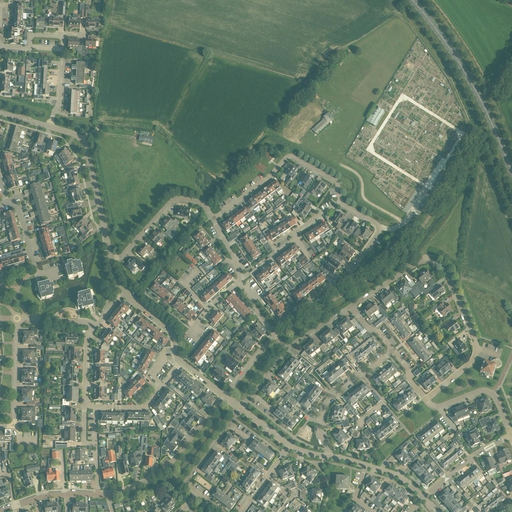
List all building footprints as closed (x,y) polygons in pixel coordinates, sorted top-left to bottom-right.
[(33,15),(33,11),(26,11),(23,12),(23,9),(23,5),(17,5),(17,8),(15,8),(14,14),(23,14),(31,14),(31,15),(33,15)] [(40,18),(40,20),(36,20),(35,28),(43,29),(44,21),(47,21),(47,19),(48,16),(44,16),(44,18),(40,18)] [(69,18),(68,26),(75,26),(75,28),(79,28),(79,19),(80,16),(73,16),(73,19),(69,18)] [(62,27),(62,19),(49,19),(49,27),(62,27)] [(98,29),(98,20),(86,20),(85,28),(98,29)] [(17,35),(8,35),(8,40),(10,40),(10,44),(16,44),(17,35)] [(98,42),(98,37),(94,37),(94,40),(85,40),(85,47),(86,47),(95,47),(95,42),(98,42)] [(82,52),(82,46),(78,46),(79,41),(73,41),(73,40),(68,40),(68,48),(77,48),(77,56),(82,56),(82,52)] [(45,60),(36,60),(36,61),(33,61),(33,64),(36,64),(36,69),(38,69),(47,69),(47,64),(45,63),(45,60)] [(87,61),(85,61),(79,61),(79,63),(76,63),(76,69),(84,69),(85,64),(87,64),(87,61)] [(85,85),(83,85),(84,80),(75,79),(75,85),(79,85),(79,88),(85,88),(85,85)] [(9,88),(1,87),(1,93),(4,93),(4,96),(10,97),(12,97),(12,88),(9,88)] [(370,114),(366,121),(368,122),(369,123),(375,127),(384,111),(382,110),(378,108),(378,109),(373,116),(372,115),(370,114)] [(331,122),(334,119),(328,113),(324,117),(324,118),(312,130),(316,134),(331,122)] [(13,126),(11,132),(21,135),(22,131),(23,131),(23,132),(26,133),(26,130),(13,126)] [(11,132),(9,138),(23,142),(24,140),(21,139),(20,139),(21,135),(11,132)] [(34,145),(33,148),(38,149),(43,151),(45,146),(45,144),(42,143),(44,137),(42,136),(37,135),(37,136),(34,145)] [(144,137),(143,137),(139,136),(139,137),(139,139),(138,141),(142,141),(143,142),(152,144),(153,138),(144,136),(144,137)] [(9,138),(8,144),(17,146),(18,143),(20,143),(23,144),(23,142),(9,138)] [(54,153),(57,144),(49,142),(48,147),(45,146),(43,151),(42,154),(47,155),(48,152),(54,153)] [(16,151),(17,146),(8,144),(6,150),(20,154),(21,151),(18,150),(18,151),(16,151)] [(59,163),(69,156),(66,151),(63,152),(60,148),(57,149),(56,155),(54,157),(59,163)] [(2,162),(12,160),(10,154),(1,157),(2,162)] [(73,161),(69,156),(59,163),(64,170),(67,169),(71,167),(68,164),(73,161)] [(2,162),(4,168),(13,165),(16,164),(15,161),(12,162),(12,160),(2,162)] [(4,168),(5,173),(17,170),(15,170),(13,165),(4,168)] [(294,174),(296,170),(289,165),(287,169),(288,170),(286,174),(289,176),(287,179),(292,182),(296,175),(294,174)] [(65,181),(77,178),(76,172),(74,172),(73,167),(71,167),(67,169),(67,170),(63,172),(64,176),(65,179),(65,181)] [(5,173),(7,179),(20,175),(18,173),(17,170),(5,173)] [(306,182),(310,177),(303,173),(300,177),(302,178),(300,181),(303,183),(301,186),(306,189),(309,184),(306,182)] [(7,179),(9,184),(18,182),(17,179),(21,178),(20,175),(7,179)] [(79,184),(77,178),(65,181),(66,183),(66,184),(68,183),(68,186),(67,186),(67,190),(74,188),(73,185),(79,184)] [(271,184),(275,191),(278,194),(283,191),(280,187),(278,184),(279,184),(276,180),(271,184)] [(8,186),(9,190),(19,187),(18,182),(9,184),(9,186),(8,186)] [(319,194),(325,186),(320,182),(316,187),(314,185),(309,192),(314,195),(316,192),(319,194)] [(31,192),(41,189),(40,183),(30,186),(31,192)] [(271,184),(266,188),(271,194),(275,191),(271,184)] [(266,188),(261,191),(268,200),(273,197),(271,194),(266,188)] [(41,189),(31,192),(33,197),(43,194),(41,189)] [(70,195),(71,199),(82,196),(80,190),(74,191),(73,189),(66,190),(67,195),(70,195)] [(261,191),(257,195),(262,201),(264,199),(267,203),(269,201),(268,200),(261,191)] [(43,194),(33,197),(34,202),(44,200),(43,194)] [(262,201),(257,195),(252,198),(260,208),(262,206),(259,203),(262,201)] [(76,204),(83,202),(82,196),(71,199),(72,204),(67,205),(68,209),(76,207),(76,204)] [(260,208),(252,198),(248,202),(250,205),(248,207),(254,216),(255,216),(254,214),(256,212),(255,211),(260,208)] [(44,200),(34,202),(36,208),(46,205),(44,200)] [(308,213),(311,208),(302,202),(298,207),(308,213)] [(46,205),(36,208),(37,213),(47,211),(46,205)] [(304,218),(308,213),(298,207),(297,206),(294,209),(291,213),(293,216),(294,216),(294,217),(299,214),(304,218)] [(189,217),(190,209),(179,207),(178,211),(176,211),(175,216),(184,217),(185,216),(189,217)] [(245,208),(240,211),(245,218),(247,221),(254,216),(248,207),(246,209),(245,208)] [(72,218),(82,216),(80,209),(74,210),(73,208),(66,209),(67,214),(71,214),(72,218)] [(47,211),(37,213),(39,219),(49,216),(47,211)] [(240,211),(235,215),(240,221),(245,218),(240,211)] [(12,212),(3,215),(5,220),(14,218),(13,216),(14,216),(13,212),(12,213),(12,212)] [(333,226),(337,229),(334,234),(335,235),(339,230),(338,230),(342,224),(340,222),(344,217),(338,213),(336,216),(336,215),(331,221),(336,224),(333,226)] [(235,215),(231,218),(236,224),(240,221),(235,215)] [(46,223),(50,222),(49,216),(39,219),(41,226),(47,225),(46,223)] [(297,221),(294,217),(294,216),(291,218),(286,221),(291,228),(296,225),(295,223),(297,221)] [(15,219),(14,220),(14,218),(5,220),(3,221),(2,221),(3,226),(6,226),(15,223),(16,223),(15,219)] [(161,225),(168,231),(165,233),(171,239),(177,233),(171,227),(173,225),(175,226),(179,223),(173,218),(171,221),(168,218),(161,225)] [(231,218),(226,221),(233,230),(235,229),(233,227),(236,224),(231,218)] [(76,227),(80,232),(89,224),(85,219),(80,223),(79,221),(72,226),(74,229),(76,227)] [(286,231),(291,228),(286,221),(285,219),(280,222),(286,231)] [(346,230),(347,230),(346,232),(351,236),(352,234),(353,234),(355,231),(354,230),(357,225),(351,220),(348,224),(346,222),(341,229),(345,232),(346,230)] [(233,230),(226,221),(222,225),(226,231),(229,229),(231,233),(233,231),(233,230)] [(280,222),(275,225),(276,226),(281,234),(286,231),(280,222)] [(6,226),(8,231),(17,229),(15,223),(6,226)] [(330,231),(332,230),(327,223),(325,224),(324,223),(320,226),(324,232),(325,234),(330,231)] [(88,233),(93,229),(89,224),(80,232),(83,235),(79,238),(82,242),(90,235),(88,233)] [(40,237),(52,234),(51,233),(49,234),(48,231),(52,230),(50,225),(46,226),(47,229),(38,231),(40,237)] [(276,226),(271,229),(272,230),(276,237),(281,234),(276,226)] [(320,226),(315,229),(319,236),(324,232),(320,226)] [(365,241),(371,233),(364,228),(361,232),(358,229),(354,235),(357,238),(358,236),(365,241)] [(8,231),(9,237),(18,234),(17,229),(8,231)] [(276,237),(272,230),(270,232),(268,229),(263,232),(268,241),(270,239),(271,240),(276,237)] [(315,229),(310,232),(314,239),(319,236),(315,229)] [(159,242),(165,235),(160,230),(157,233),(156,231),(149,238),(156,244),(158,242),(159,242)] [(309,242),(314,239),(310,232),(305,235),(309,242)] [(202,233),(201,234),(200,233),(198,234),(197,233),(194,235),(195,237),(194,238),(198,242),(203,237),(204,236),(202,233)] [(20,240),(19,238),(21,238),(20,234),(18,234),(9,237),(11,242),(20,240)] [(40,237),(41,242),(53,239),(52,234),(40,237)] [(243,245),(254,238),(252,236),(248,238),(247,235),(240,240),(243,245)] [(207,241),(203,237),(198,242),(196,244),(201,250),(207,244),(206,243),(207,241)] [(243,245),(246,249),(253,245),(250,241),(254,238),(243,245)] [(41,246),(42,246),(43,248),(52,245),(51,242),(52,242),(53,240),(53,239),(41,242),(42,243),(41,243),(41,246)] [(341,245),(344,248),(342,251),(343,251),(352,258),(355,253),(348,248),(349,245),(344,241),(341,245)] [(269,246),(267,242),(263,245),(263,246),(266,244),(268,247),(265,248),(268,252),(272,249),(269,246)] [(150,253),(154,249),(149,245),(147,247),(144,244),(137,252),(143,257),(147,252),(148,251),(150,253)] [(43,248),(44,253),(56,250),(53,250),(52,245),(43,248)] [(246,249),(249,254),(256,250),(258,249),(259,248),(258,246),(255,248),(253,245),(246,249)] [(294,245),(290,249),(297,258),(299,256),(297,254),(300,252),(294,245)] [(200,253),(206,259),(214,252),(210,247),(207,249),(205,247),(203,249),(200,253)] [(256,250),(249,254),(253,260),(257,258),(256,257),(259,255),(261,254),(258,249),(256,250)] [(290,249),(285,253),(290,259),(293,257),(295,259),(297,258),(290,249)] [(46,259),(55,256),(54,253),(57,253),(56,250),(44,253),(46,259)] [(336,253),(334,255),(337,258),(340,260),(342,258),(348,262),(352,258),(343,251),(341,254),(339,253),(338,254),(336,253)] [(19,263),(16,254),(14,255),(13,252),(10,253),(11,256),(14,266),(17,265),(17,264),(19,263)] [(207,263),(208,264),(217,256),(214,252),(206,259),(208,261),(207,263)] [(10,253),(5,255),(5,257),(8,266),(10,266),(10,267),(14,266),(11,256),(10,253)] [(25,263),(24,262),(22,253),(16,254),(19,263),(21,263),(21,264),(25,263)] [(285,253),(281,256),(288,265),(290,264),(288,261),(290,259),(285,253)] [(332,258),(329,264),(336,269),(337,269),(339,267),(341,265),(340,265),(341,264),(335,261),(337,258),(334,255),(333,255),(332,258)] [(221,260),(217,256),(208,264),(210,266),(213,264),(215,266),(221,260)] [(281,256),(277,259),(282,266),(284,264),(286,267),(288,265),(281,256)] [(178,257),(174,261),(180,267),(183,263),(178,257)] [(132,258),(125,265),(130,270),(129,270),(132,272),(137,266),(142,270),(146,266),(137,258),(134,261),(132,258)] [(66,273),(68,278),(73,276),(73,277),(78,276),(78,275),(83,274),(81,269),(82,269),(81,265),(80,265),(79,262),(76,263),(76,261),(72,263),(71,261),(68,262),(69,265),(64,266),(65,269),(64,269),(66,274),(66,273)] [(275,262),(270,266),(276,274),(278,273),(277,271),(280,269),(275,262)] [(336,269),(329,264),(326,267),(324,265),(321,266),(320,269),(323,271),(325,269),(333,274),(333,273),(334,274),(335,272),(335,271),(336,269)] [(270,266),(266,269),(271,276),(273,274),(275,276),(276,274),(270,266)] [(266,269),(261,273),(267,281),(268,283),(270,281),(268,278),(271,276),(266,269)] [(422,293),(423,292),(425,291),(421,286),(425,283),(424,281),(430,277),(428,273),(429,273),(426,269),(416,277),(420,281),(415,285),(417,286),(416,287),(422,293)] [(267,281),(261,273),(256,276),(261,283),(264,281),(265,283),(267,281)] [(226,274),(222,278),(227,284),(232,280),(230,278),(231,277),(229,274),(228,275),(226,274)] [(320,283),(326,279),(323,276),(322,276),(320,274),(318,276),(316,274),(314,275),(320,283)] [(316,287),(320,283),(314,275),(309,279),(311,281),(316,287)] [(227,284),(222,278),(220,276),(216,279),(223,287),(227,284)] [(219,291),(223,287),(216,279),(212,283),(219,291)] [(311,290),(316,287),(311,281),(308,283),(306,279),(304,281),(306,284),(311,290)] [(288,280),(286,282),(287,284),(292,290),(295,288),(289,282),(290,281),(288,280)] [(45,281),(41,283),(41,284),(37,285),(38,290),(39,295),(40,295),(41,300),(44,299),(46,299),(50,299),(50,297),(53,297),(52,292),(53,291),(52,289),(54,289),(53,285),(50,286),(49,282),(46,282),(45,281)] [(410,290),(416,298),(422,293),(416,287),(417,286),(415,285),(411,289),(407,284),(407,283),(405,281),(404,281),(403,282),(403,283),(397,287),(403,295),(410,290)] [(151,289),(155,293),(160,287),(156,283),(155,284),(153,283),(151,286),(152,288),(151,289)] [(212,283),(207,287),(209,289),(215,295),(219,291),(212,283)] [(160,297),(167,288),(168,286),(167,285),(165,286),(162,284),(160,287),(155,293),(160,297)] [(306,284),(302,288),(307,294),(311,290),(306,284)] [(425,291),(423,292),(426,296),(430,293),(432,296),(433,296),(435,299),(445,292),(439,285),(434,289),(432,286),(425,291)] [(167,288),(160,297),(164,300),(172,291),(167,288)] [(297,291),(295,288),(293,290),(295,293),(293,295),(295,298),(294,298),(297,302),(302,298),(297,291)] [(302,298),(307,294),(302,288),(297,291),(302,298)] [(209,289),(205,293),(210,299),(215,295),(209,289)] [(78,302),(76,303),(77,306),(80,305),(82,309),(85,309),(85,310),(89,308),(89,307),(93,306),(92,301),(93,301),(91,296),(89,291),(85,292),(80,292),(80,294),(77,294),(78,297),(77,298),(78,302)] [(268,304),(274,298),(277,296),(276,294),(272,296),(270,294),(271,293),(271,292),(271,291),(267,294),(269,295),(264,299),(268,304)] [(388,291),(386,292),(386,291),(383,294),(390,303),(395,299),(396,300),(398,298),(395,294),(392,296),(388,291)] [(171,292),(164,300),(169,304),(170,302),(172,303),(174,300),(173,299),(175,296),(171,292)] [(210,299),(205,293),(201,297),(202,299),(201,300),(203,302),(204,301),(206,303),(210,299)] [(230,303),(236,298),(232,294),(226,299),(230,303)] [(381,297),(379,298),(383,303),(380,306),(389,317),(385,312),(388,309),(385,306),(390,303),(383,294),(380,296),(381,297)] [(240,302),(236,298),(230,303),(234,308),(240,302)] [(268,304),(271,308),(277,303),(274,298),(268,304)] [(174,305),(173,307),(178,311),(183,305),(184,302),(179,299),(178,301),(177,302),(175,301),(173,304),(174,305)] [(122,304),(118,308),(124,313),(126,314),(129,310),(128,309),(131,305),(126,302),(123,305),(122,304)] [(244,306),(240,302),(234,308),(238,312),(244,306)] [(271,308),(275,313),(284,305),(282,303),(279,305),(277,303),(271,308)] [(373,303),(371,305),(370,304),(367,306),(374,314),(379,310),(386,319),(389,317),(380,306),(377,308),(373,303)] [(183,305),(178,311),(182,314),(187,308),(189,306),(187,304),(185,306),(183,305)] [(452,310),(451,309),(451,308),(449,305),(447,305),(447,304),(445,306),(443,304),(440,306),(438,304),(433,308),(435,311),(438,308),(440,310),(439,311),(444,317),(447,315),(447,314),(452,310)] [(187,308),(182,314),(186,318),(191,312),(194,308),(189,305),(189,306),(187,308)] [(281,314),(284,312),(283,310),(286,307),(284,305),(275,313),(279,318),(282,315),(281,314)] [(191,312),(186,318),(191,321),(193,320),(194,321),(196,318),(195,317),(196,315),(194,314),(199,309),(196,306),(194,309),(194,308),(191,312)] [(248,311),(244,306),(238,312),(242,316),(248,311)] [(364,308),(365,309),(363,311),(368,318),(369,318),(370,320),(372,318),(371,316),(374,314),(367,306),(364,308)] [(121,318),(124,313),(118,308),(114,313),(121,318)] [(213,327),(224,314),(221,312),(219,314),(216,311),(209,320),(212,323),(210,325),(213,327)] [(252,315),(248,311),(242,316),(246,321),(252,315)] [(393,324),(401,318),(403,316),(399,311),(394,315),(389,319),(393,324)] [(114,313),(111,317),(119,324),(121,322),(119,320),(121,318),(114,313)] [(119,324),(111,317),(107,322),(113,327),(114,326),(116,328),(119,324)] [(139,328),(144,322),(140,318),(138,320),(137,319),(135,322),(136,323),(135,324),(139,328)] [(344,321),(342,323),(348,331),(353,327),(354,328),(355,327),(357,329),(358,329),(361,333),(365,330),(360,324),(359,325),(354,319),(350,322),(347,319),(346,318),(343,320),(344,321)] [(405,322),(401,318),(393,324),(397,329),(405,322)] [(457,324),(454,321),(450,323),(447,319),(441,325),(444,329),(445,328),(448,332),(450,330),(452,333),(460,327),(457,324)] [(149,325),(144,322),(139,328),(142,330),(140,332),(142,334),(149,325)] [(258,340),(264,334),(260,329),(262,327),(258,322),(255,325),(258,327),(252,332),(258,340)] [(409,327),(405,322),(397,329),(400,334),(409,327)] [(336,326),(336,327),(341,333),(338,335),(343,341),(344,340),(346,338),(343,334),(348,331),(342,323),(339,325),(339,324),(336,326)] [(153,329),(149,325),(142,334),(144,332),(148,335),(153,329)] [(413,332),(409,327),(400,334),(405,339),(410,335),(410,334),(413,332)] [(115,328),(113,331),(121,337),(123,334),(121,333),(115,328)] [(24,337),(23,337),(23,339),(33,339),(33,336),(37,336),(37,329),(31,329),(31,333),(24,333),(24,337)] [(107,329),(103,334),(111,340),(115,335),(120,339),(121,337),(113,331),(112,333),(107,329)] [(148,335),(153,339),(158,332),(153,329),(148,335)] [(327,331),(327,332),(325,334),(331,342),(334,339),(336,341),(338,339),(341,343),(341,342),(343,341),(338,335),(336,337),(330,330),(329,329),(327,331)] [(153,339),(157,342),(162,336),(158,332),(153,339)] [(213,332),(209,336),(215,341),(219,337),(218,336),(219,334),(216,332),(215,333),(213,332)] [(250,351),(255,344),(249,340),(251,337),(246,333),(242,337),(245,340),(241,344),(250,351)] [(103,334),(99,339),(104,342),(101,346),(109,350),(110,347),(109,346),(110,345),(110,344),(109,342),(111,340),(103,334)] [(319,337),(320,338),(324,343),(322,346),(326,351),(330,349),(328,347),(333,344),(331,342),(325,334),(322,335),(319,337)] [(167,340),(162,336),(157,342),(156,344),(163,348),(165,346),(164,345),(167,343),(165,342),(167,340)] [(209,336),(206,341),(212,346),(215,341),(209,336)] [(408,343),(412,348),(420,341),(417,337),(414,339),(413,338),(408,343)] [(370,338),(366,342),(372,351),(378,346),(373,341),(370,338)] [(23,341),(24,341),(23,345),(30,345),(30,348),(36,348),(37,345),(34,345),(34,343),(33,342),(33,339),(23,339),(23,341)] [(448,344),(450,347),(452,349),(454,347),(460,354),(466,349),(459,339),(456,341),(454,339),(448,344)] [(310,342),(311,342),(308,344),(315,352),(320,348),(324,353),(326,351),(322,346),(319,348),(313,340),(310,342)] [(206,341),(202,345),(208,350),(212,346),(206,341)] [(412,348),(416,353),(424,346),(420,341),(412,348)] [(366,342),(361,346),(368,354),(372,351),(366,342)] [(241,361),(243,360),(246,356),(241,351),(243,349),(236,343),(232,347),(236,351),(233,355),(241,361)] [(316,363),(310,356),(315,352),(308,344),(306,346),(305,346),(303,348),(305,350),(301,356),(300,356),(313,366),(313,365),(316,363)] [(202,345),(198,350),(205,355),(208,350),(202,345)] [(109,350),(101,346),(100,352),(95,352),(94,358),(104,358),(104,355),(108,355),(108,352),(109,350)] [(361,346),(356,350),(363,358),(368,354),(361,346)] [(416,353),(420,358),(428,351),(424,346),(416,353)] [(68,353),(68,356),(79,356),(79,350),(73,350),(73,347),(65,347),(65,352),(68,353)] [(23,352),(23,356),(23,358),(32,358),(33,352),(36,353),(36,349),(30,349),(30,352),(23,352)] [(148,350),(145,355),(152,359),(155,354),(148,350)] [(198,350),(195,354),(201,359),(205,355),(198,350)] [(362,361),(361,360),(363,358),(356,350),(350,355),(349,354),(346,357),(352,364),(355,362),(356,361),(358,362),(359,362),(360,362),(362,361)] [(432,355),(428,351),(420,358),(424,363),(429,358),(432,355)] [(141,356),(140,359),(141,359),(142,360),(149,364),(152,359),(145,355),(141,353),(140,355),(141,356)] [(197,364),(201,359),(195,354),(191,359),(193,360),(192,362),(195,364),(196,362),(197,364)] [(236,367),(237,367),(232,362),(234,360),(227,355),(224,359),(226,361),(223,365),(232,372),(234,370),(235,371),(237,368),(236,367)] [(63,362),(63,365),(72,366),(73,362),(78,363),(79,356),(68,356),(65,356),(65,362),(63,362)] [(447,364),(450,362),(446,357),(442,361),(443,362),(440,365),(447,373),(452,369),(447,364)] [(23,358),(22,360),(23,360),(23,364),(30,364),(30,367),(36,367),(36,364),(36,362),(35,362),(35,358),(32,358),(23,358)] [(94,358),(94,364),(100,364),(100,367),(107,367),(110,367),(110,364),(108,364),(104,364),(104,358),(94,358)] [(293,358),(289,362),(297,368),(301,363),(303,364),(307,367),(305,369),(304,368),(301,372),(304,374),(311,366),(301,358),(299,362),(298,361),(298,360),(296,358),(295,359),(293,358)] [(342,361),(337,365),(339,367),(344,373),(349,369),(347,367),(347,366),(346,365),(345,365),(348,362),(345,358),(342,361)] [(146,369),(149,364),(142,360),(141,359),(139,362),(134,359),(133,361),(146,369)] [(501,361),(500,360),(499,359),(498,359),(497,359),(496,359),(495,359),(494,360),(493,361),(493,362),(493,363),(492,364),(488,363),(484,361),(480,373),(484,374),(489,376),(492,377),(496,368),(497,368),(498,368),(499,368),(499,367),(500,367),(501,366),(501,365),(501,364),(502,363),(501,363),(501,362),(501,361)] [(146,369),(133,361),(131,364),(138,368),(136,370),(143,374),(146,369)] [(289,363),(286,367),(292,372),(295,374),(298,376),(299,375),(299,374),(297,372),(296,373),(295,372),(297,368),(289,362),(289,363)] [(392,364),(386,368),(393,376),(398,372),(396,369),(392,364)] [(223,384),(228,378),(222,373),(224,371),(217,365),(214,368),(216,370),(212,375),(223,384)] [(323,365),(317,369),(315,371),(315,372),(319,376),(322,374),(319,372),(325,367),(323,365)] [(438,371),(442,376),(447,373),(440,365),(437,367),(436,365),(432,368),(436,373),(438,371)] [(67,376),(77,376),(77,373),(78,373),(78,370),(72,370),(72,367),(63,366),(63,370),(63,372),(66,372),(66,376),(67,376)] [(333,369),(339,377),(344,373),(339,367),(336,369),(334,366),(333,368),(333,369)] [(94,370),(94,376),(104,376),(104,370),(110,370),(110,367),(107,367),(100,367),(100,370),(94,370)] [(292,372),(286,367),(282,371),(289,376),(292,372)] [(386,368),(382,372),(388,380),(393,376),(386,368)] [(22,375),(22,377),(32,377),(34,377),(34,372),(36,372),(36,369),(30,369),(30,371),(23,371),(23,375),(22,375)] [(335,380),(339,377),(333,369),(329,373),(335,380)] [(429,373),(425,377),(425,378),(431,385),(432,385),(433,385),(436,383),(435,382),(436,381),(432,376),(435,374),(431,369),(428,371),(429,373)] [(285,381),(289,376),(282,371),(278,376),(285,381)] [(174,379),(180,384),(181,382),(186,376),(181,372),(177,378),(176,377),(174,379)] [(382,372),(377,376),(384,384),(388,380),(382,372)] [(329,373),(324,377),(330,384),(335,380),(329,373)] [(132,378),(141,387),(145,382),(143,380),(145,378),(142,376),(138,374),(133,379),(132,378)] [(73,383),(78,383),(78,380),(77,380),(77,376),(67,376),(67,379),(63,379),(63,382),(63,386),(69,386),(73,386),(73,383)] [(94,376),(94,382),(100,383),(100,385),(107,386),(112,386),(112,383),(107,383),(104,382),(104,380),(105,380),(105,376),(104,376),(94,376)] [(181,382),(180,384),(182,385),(183,384),(185,386),(190,379),(186,376),(181,382)] [(379,388),(384,384),(377,376),(372,380),(376,385),(377,385),(379,388)] [(22,377),(22,379),(23,379),(23,383),(30,383),(30,386),(36,386),(36,381),(34,381),(34,377),(32,377),(22,377)] [(132,378),(130,380),(133,383),(131,385),(137,391),(141,387),(132,378)] [(426,389),(431,385),(425,378),(420,382),(426,389)] [(195,383),(190,379),(185,386),(186,386),(187,389),(186,391),(187,392),(190,389),(195,383)] [(266,386),(273,392),(275,393),(279,389),(277,387),(270,381),(266,386)] [(190,389),(188,391),(190,392),(191,392),(192,391),(194,393),(196,390),(199,386),(196,384),(195,383),(190,389)] [(318,396),(322,391),(314,384),(310,389),(312,391),(318,396)] [(364,384),(360,388),(366,396),(371,392),(370,391),(370,390),(368,388),(369,387),(367,386),(366,386),(364,384)] [(94,388),(94,394),(103,395),(107,395),(107,388),(107,386),(100,385),(100,388),(94,388)] [(133,395),(137,391),(131,385),(129,387),(127,386),(126,387),(127,389),(133,395)] [(67,392),(67,396),(78,396),(78,389),(69,389),(69,386),(63,386),(63,392),(67,392)] [(199,396),(204,390),(199,386),(194,393),(199,396)] [(273,392),(266,386),(262,391),(269,397),(273,392)] [(404,392),(407,395),(411,401),(416,397),(411,392),(413,390),(411,387),(405,391),(404,390),(403,391),(404,392)] [(22,394),(22,396),(32,397),(32,391),(35,391),(36,388),(29,388),(29,391),(22,390),(22,394)] [(360,388),(355,392),(362,400),(364,399),(363,398),(366,396),(360,388),(359,388),(360,388)] [(127,399),(128,398),(129,399),(133,395),(127,389),(123,393),(125,395),(125,396),(125,397),(125,398),(126,399),(127,399)] [(314,400),(318,396),(312,391),(310,389),(306,394),(306,393),(305,393),(314,400)] [(167,390),(164,394),(170,399),(172,401),(174,399),(171,397),(173,395),(167,390)] [(371,394),(379,403),(381,401),(374,391),(372,393),(371,394)] [(351,395),(356,401),(358,399),(360,402),(362,400),(355,392),(351,395)] [(404,392),(400,396),(402,399),(407,405),(411,401),(407,395),(404,392)] [(311,405),(314,400),(305,393),(302,398),(311,405)] [(163,394),(160,399),(166,404),(170,399),(163,394)] [(201,400),(205,404),(210,397),(206,394),(201,400)] [(289,400),(291,402),(294,404),(296,401),(288,395),(286,397),(289,400)] [(350,409),(354,414),(356,417),(359,415),(353,407),(357,403),(356,401),(351,395),(346,399),(349,403),(347,405),(350,409)] [(35,406),(36,397),(32,397),(22,396),(22,398),(22,402),(29,402),(29,405),(35,406)] [(78,403),(78,396),(67,396),(67,400),(62,400),(62,406),(69,406),(69,403),(78,403)] [(210,407),(215,401),(210,397),(205,404),(210,407)] [(302,398),(298,403),(300,405),(307,410),(311,405),(302,398)] [(481,413),(484,411),(485,412),(486,413),(488,412),(488,411),(488,410),(491,409),(490,406),(489,403),(487,398),(477,402),(479,408),(480,410),(481,413)] [(160,399),(156,403),(164,409),(166,407),(164,406),(166,404),(160,399)] [(402,399),(398,402),(403,408),(407,405),(402,399)] [(190,410),(194,405),(192,403),(190,401),(188,404),(187,403),(184,406),(190,410)] [(398,412),(403,408),(398,402),(393,406),(398,412)] [(164,409),(156,403),(153,407),(159,413),(161,410),(163,411),(164,409)] [(183,412),(181,415),(186,419),(191,423),(193,421),(196,423),(196,424),(201,418),(197,415),(197,414),(196,413),(197,411),(194,409),(196,407),(194,405),(190,410),(191,411),(187,415),(183,412)] [(471,419),(475,418),(471,408),(468,409),(467,408),(465,405),(459,408),(463,418),(469,415),(471,419)] [(278,418),(285,410),(280,406),(278,408),(273,414),(278,418)] [(22,413),(21,413),(21,415),(31,416),(31,413),(35,413),(35,407),(29,407),(29,410),(22,410),(22,413)] [(75,416),(76,410),(68,410),(68,407),(62,407),(61,412),(65,412),(65,416),(75,416)] [(336,407),(335,409),(334,408),(332,412),(344,416),(346,410),(336,407)] [(456,425),(459,424),(457,420),(463,418),(459,408),(452,410),(453,413),(453,415),(449,416),(456,425)] [(285,410),(278,418),(283,422),(289,413),(285,410)] [(331,416),(333,416),(332,418),(342,422),(344,416),(332,412),(331,416)] [(287,425),(294,417),(289,413),(283,422),(287,425)] [(21,418),(22,418),(22,421),(29,421),(29,425),(35,425),(35,416),(31,416),(21,415),(21,418)] [(156,416),(160,424),(160,423),(162,427),(165,425),(158,415),(156,416)] [(75,416),(65,416),(65,422),(62,422),(62,425),(68,426),(68,423),(75,423),(75,416)] [(393,416),(386,422),(387,422),(388,423),(388,424),(393,430),(398,426),(396,424),(399,422),(393,416)] [(294,417),(287,425),(292,429),(297,423),(295,421),(296,419),(294,417)] [(496,431),(500,430),(498,427),(496,421),(491,422),(489,417),(479,421),(482,428),(487,426),(490,433),(496,431)] [(191,423),(186,419),(185,421),(184,420),(179,426),(180,426),(189,433),(193,427),(190,425),(191,423)] [(178,424),(173,420),(169,425),(174,429),(178,424)] [(437,421),(432,425),(439,433),(443,430),(441,427),(442,426),(437,421)] [(387,422),(382,425),(384,427),(389,433),(393,430),(388,424),(388,423),(387,422)] [(382,425),(378,429),(384,437),(385,437),(384,437),(389,433),(384,427),(382,425)] [(432,425),(427,429),(434,437),(439,433),(432,425)] [(65,430),(64,436),(75,436),(75,430),(68,430),(68,426),(59,426),(59,430),(65,430)] [(175,442),(177,440),(180,442),(185,437),(185,436),(185,437),(175,429),(171,435),(172,435),(170,437),(175,442)] [(380,441),(384,437),(378,429),(373,433),(371,435),(374,439),(376,437),(380,441)] [(427,429),(423,433),(429,441),(434,437),(427,429)] [(470,436),(466,439),(469,444),(468,445),(469,446),(470,446),(470,447),(471,448),(472,447),(473,447),(474,447),(475,447),(476,446),(476,445),(479,443),(476,438),(480,436),(476,429),(468,433),(470,436)] [(337,441),(345,434),(342,430),(341,431),(340,430),(333,436),(337,441)] [(5,432),(5,433),(5,441),(5,442),(10,442),(10,443),(10,451),(13,451),(13,443),(13,435),(10,435),(10,432),(5,432)] [(424,445),(429,441),(423,433),(417,437),(422,442),(424,445)] [(337,441),(341,445),(348,440),(348,439),(349,438),(346,434),(345,434),(337,441)] [(235,436),(233,438),(229,435),(225,439),(232,445),(236,440),(237,441),(238,441),(237,441),(239,439),(235,435),(234,435),(235,436)] [(55,442),(55,446),(67,446),(67,442),(75,442),(75,436),(64,436),(64,439),(61,439),(61,442),(55,442)] [(175,442),(170,437),(169,439),(168,439),(168,438),(163,444),(173,452),(177,446),(174,444),(175,442)] [(452,449),(459,457),(464,453),(462,450),(464,448),(458,441),(456,438),(452,441),(454,443),(450,446),(452,449)] [(229,450),(232,445),(225,439),(221,444),(229,450)] [(250,446),(248,448),(253,452),(260,444),(255,440),(253,442),(252,442),(250,445),(251,445),(250,446)] [(257,457),(260,454),(264,447),(260,444),(253,452),(256,454),(255,455),(257,457)] [(264,457),(269,451),(269,450),(269,451),(264,447),(260,454),(264,457)] [(153,456),(153,455),(156,456),(156,458),(159,458),(160,449),(153,448),(149,448),(149,456),(153,456)] [(458,459),(457,458),(459,457),(452,449),(447,452),(454,461),(455,461),(458,459)] [(500,464),(511,460),(507,449),(500,452),(501,455),(497,456),(500,464)] [(402,451),(395,457),(400,462),(407,455),(408,454),(405,450),(403,451),(402,451)] [(136,455),(129,456),(132,468),(138,466),(137,461),(141,461),(139,455),(138,451),(135,452),(136,455)] [(219,462),(223,456),(216,451),(212,457),(219,462)] [(269,451),(263,458),(268,462),(274,454),(269,451)] [(404,466),(411,460),(411,459),(414,462),(419,457),(416,455),(411,451),(409,453),(408,454),(407,455),(400,462),(404,466)] [(447,452),(443,456),(449,465),(454,461),(447,452)] [(236,461),(231,457),(226,454),(224,455),(223,456),(224,457),(224,456),(229,460),(234,464),(236,461)] [(443,456),(438,460),(440,463),(444,469),(449,465),(443,456)] [(109,478),(114,477),(112,469),(109,470),(107,463),(109,463),(108,459),(107,457),(104,458),(104,460),(109,478)] [(213,457),(209,461),(217,467),(221,463),(219,462),(212,457),(213,457)] [(484,462),(481,463),(483,467),(485,466),(487,472),(495,469),(497,473),(501,472),(498,465),(494,466),(491,458),(483,461),(484,462)] [(217,467),(209,461),(206,466),(212,471),(214,472),(217,467)] [(416,473),(421,467),(422,468),(423,466),(424,466),(420,461),(418,463),(417,463),(411,468),(416,473)] [(126,463),(119,465),(122,475),(124,475),(125,475),(127,475),(128,474),(129,474),(126,463)] [(40,471),(39,465),(33,466),(33,465),(26,466),(26,467),(26,468),(27,475),(23,476),(24,480),(23,480),(24,484),(26,484),(27,487),(30,487),(31,487),(32,487),(32,486),(33,485),(30,474),(29,474),(28,473),(40,471)] [(212,471),(206,466),(202,471),(208,475),(209,476),(212,478),(214,476),(210,473),(212,471)] [(420,477),(427,470),(423,466),(422,468),(421,467),(416,473),(420,477)] [(471,470),(478,479),(479,481),(484,477),(480,472),(481,472),(476,466),(471,470)] [(290,467),(285,469),(288,478),(289,479),(294,477),(294,476),(290,467)] [(307,478),(312,471),(307,467),(302,474),(307,478)] [(254,469),(251,474),(257,478),(260,474),(254,469)] [(288,478),(285,469),(279,472),(282,480),(288,478)] [(427,470),(420,477),(423,481),(429,476),(430,474),(428,472),(428,471),(427,470)] [(471,470),(466,474),(473,483),(478,479),(471,470)] [(312,471),(307,478),(305,480),(310,484),(311,482),(312,482),(317,474),(312,471)] [(257,478),(251,474),(249,472),(245,477),(246,477),(253,483),(257,478)] [(59,473),(51,473),(52,482),(52,483),(53,483),(54,483),(55,483),(56,482),(60,482),(59,473)] [(423,481),(428,486),(434,480),(435,478),(434,477),(433,477),(430,475),(430,474),(429,476),(423,481)] [(466,474),(461,478),(468,486),(473,483),(466,474)] [(253,483),(246,477),(242,482),(250,487),(253,483)] [(354,491),(354,490),(354,489),(354,488),(353,488),(353,487),(352,486),(351,485),(348,484),(349,481),(349,478),(337,477),(336,480),(337,481),(336,486),(336,485),(336,489),(348,490),(348,491),(346,493),(347,493),(348,494),(349,494),(350,494),(351,494),(351,493),(352,493),(353,492),(353,491),(354,491)] [(461,487),(463,490),(468,486),(461,478),(456,482),(460,488),(461,487)] [(366,486),(371,490),(377,481),(374,479),(373,480),(371,479),(366,486)] [(2,480),(0,480),(0,484),(5,498),(9,496),(6,487),(6,485),(5,484),(3,485),(2,480)] [(250,487),(242,482),(241,481),(239,484),(238,483),(236,485),(238,487),(238,486),(240,487),(240,488),(246,492),(250,487)] [(381,486),(379,485),(380,483),(377,481),(371,490),(375,493),(381,486)] [(267,487),(267,488),(268,488),(275,494),(276,494),(280,489),(278,487),(271,482),(267,487)] [(384,491),(390,495),(395,488),(389,484),(384,491)] [(264,492),(272,498),(275,494),(268,488),(264,492)] [(390,495),(388,497),(393,500),(394,498),(399,492),(395,488),(390,495)] [(212,496),(217,499),(222,493),(217,490),(212,496)] [(498,490),(493,494),(500,503),(505,498),(501,493),(500,493),(498,490)] [(438,496),(439,498),(443,503),(449,497),(445,492),(445,493),(443,491),(443,492),(438,496)] [(272,498),(264,492),(261,497),(267,502),(269,503),(273,498),(272,498)] [(380,492),(372,503),(376,505),(380,500),(379,499),(383,494),(380,492)] [(394,498),(393,500),(397,504),(399,502),(404,495),(399,492),(394,498)] [(166,500),(163,502),(171,510),(174,507),(173,506),(175,505),(170,500),(172,498),(168,493),(166,495),(167,497),(165,499),(166,500)] [(217,499),(222,503),(226,497),(222,493),(217,499)] [(493,494),(488,498),(495,506),(500,503),(493,494)] [(409,499),(404,495),(399,502),(397,504),(402,508),(409,499)] [(443,503),(447,507),(455,500),(454,499),(453,499),(451,496),(449,497),(443,503)] [(222,503),(226,506),(231,500),(226,497),(222,503)] [(267,502),(261,497),(257,502),(264,507),(267,502)] [(488,498),(484,502),(490,510),(495,506),(488,498)] [(470,502),(472,505),(474,507),(475,506),(480,511),(481,510),(483,511),(487,511),(490,510),(484,502),(479,505),(478,506),(476,504),(471,499),(469,501),(470,502)] [(231,510),(236,504),(231,500),(226,506),(231,510)] [(447,507),(451,511),(457,505),(458,504),(455,500),(447,507)] [(90,502),(90,506),(97,506),(104,506),(105,510),(109,509),(107,502),(96,502),(90,502)] [(167,511),(168,511),(171,510),(163,502),(161,504),(160,504),(158,506),(157,504),(154,507),(159,511),(161,509),(164,511),(167,511),(168,511),(167,511)] [(461,510),(457,505),(451,511),(459,511),(460,511),(461,511),(464,511),(467,509),(472,505),(470,502),(461,510)] [(44,509),(42,509),(41,511),(51,511),(50,503),(46,504),(47,505),(44,505),(44,509)] [(53,503),(50,503),(51,511),(60,511),(60,506),(57,507),(56,503),(53,504),(53,503)] [(76,504),(73,504),(73,507),(70,507),(69,511),(78,511),(79,503),(76,503),(76,504)] [(82,504),(79,503),(78,511),(87,511),(88,510),(88,508),(85,508),(85,504),(82,504)]
